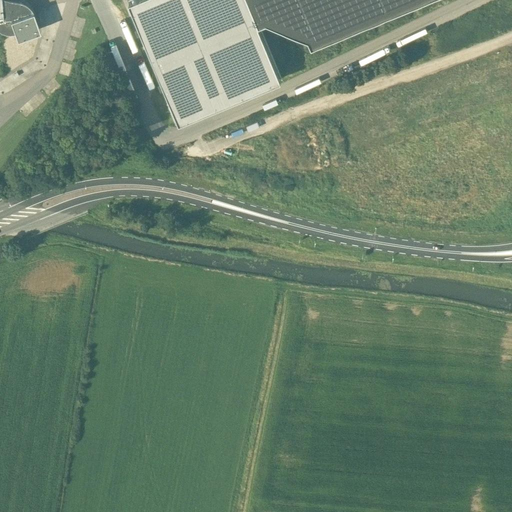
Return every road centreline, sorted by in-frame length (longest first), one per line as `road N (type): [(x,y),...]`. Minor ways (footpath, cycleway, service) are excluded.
road 1 (unclassified): [(479,0),(168,139),(151,123),(98,0)]
road 2 (primary): [(288,223),(187,188),(131,181),(68,188),(0,215)]
road 3 (primary): [(0,231),(76,201),(127,192),(288,223)]
road 4 (primary): [(477,254),(288,223)]
